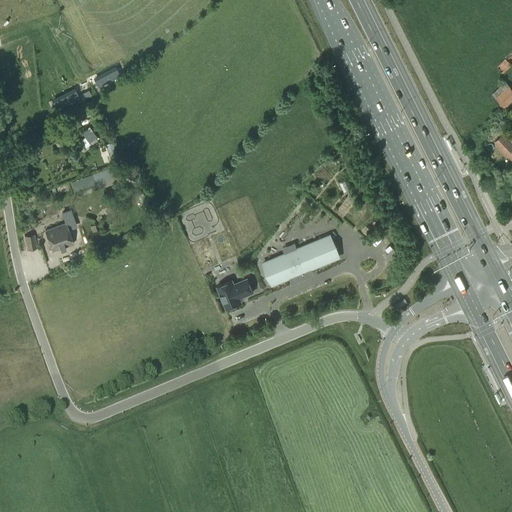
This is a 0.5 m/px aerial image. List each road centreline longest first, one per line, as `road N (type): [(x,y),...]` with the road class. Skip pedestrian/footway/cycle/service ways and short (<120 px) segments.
road 1 (unclassified): [(0,166),(23,288),(64,401),(81,418),(325,320),(363,316),(394,330)]
road 2 (primary): [(324,0),(464,286)]
road 3 (primary): [(486,266),(356,0)]
